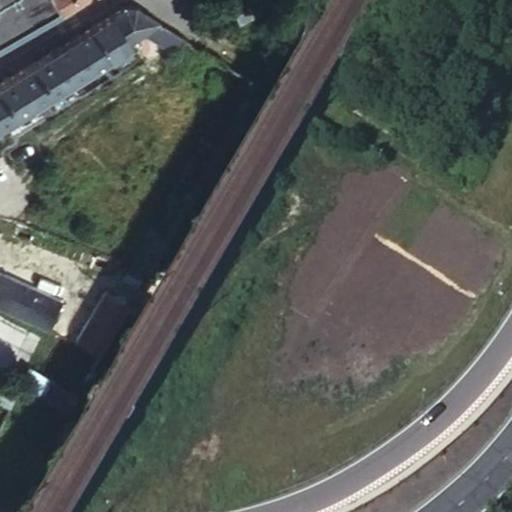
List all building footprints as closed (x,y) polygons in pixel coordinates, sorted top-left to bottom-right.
[(0,0),(0,42),(61,10),(54,0),(0,0)] [(54,0),(61,10),(78,0),(54,0)] [(170,49),(179,35),(135,7),(126,7),(113,12),(111,14),(125,38),(139,29),(170,49)] [(50,50),(69,80),(88,69),(129,44),(125,38),(111,14),(50,50)] [(0,81),(0,123),(69,80),(50,50),(0,81)] [(69,80),(78,95),(97,83),(88,69),(69,80)] [(254,84),(239,74),(235,81),(250,91),(254,84)] [(130,266),(145,275),(248,94),(230,84),(141,238),(144,240),(130,266)] [(306,118),(269,95),(263,105),(300,128),(306,118)] [(275,169),(238,146),(232,156),(269,179),(275,169)] [(244,222),(207,199),(201,209),(238,232),(244,222)] [(211,276),(174,254),(168,264),(205,286),(211,276)] [(0,305),(50,328),(64,298),(0,269),(0,305)] [(107,288),(77,339),(102,349),(130,302),(107,288)] [(180,330),(142,307),(136,317),(174,340),(180,330)] [(145,388),(108,365),(102,375),(139,398),(145,388)] [(46,397),(67,409),(76,393),(55,381),(46,397)] [(74,422),(72,421),(66,431),(68,433),(65,438),(102,460),(105,455),(107,456),(113,446),(111,445),(114,440),(77,418),(74,422)] [(70,511),(73,509),(36,486),(30,496),(55,511),(70,511)]
